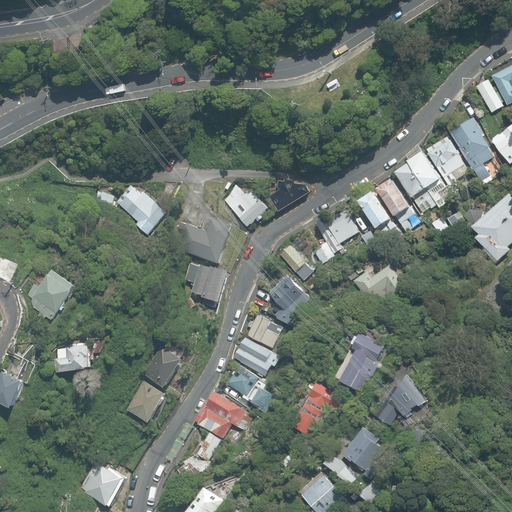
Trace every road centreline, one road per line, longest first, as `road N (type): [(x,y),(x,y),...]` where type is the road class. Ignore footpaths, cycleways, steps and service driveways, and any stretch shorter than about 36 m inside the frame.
road 1 (secondary): [(0,129),(83,91),(200,71),(287,69),(411,0)]
road 2 (residential): [(139,511),(146,478),(214,364),(259,245),(342,185)]
road 3 (residential): [(87,178),(328,177),(342,185)]
road 4 (residential): [(342,185),(389,156),(454,82),(511,36)]
